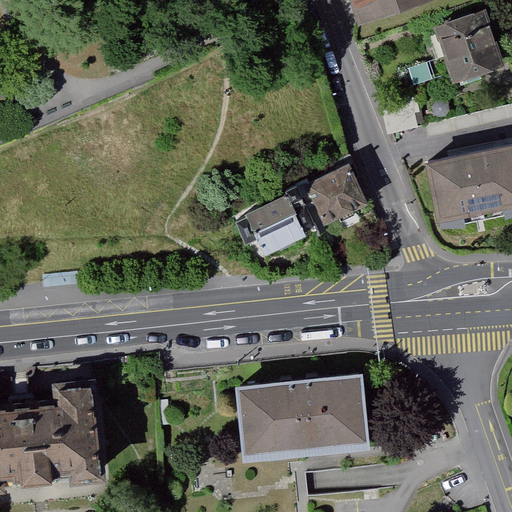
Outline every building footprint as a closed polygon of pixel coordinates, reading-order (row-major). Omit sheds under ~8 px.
[(350,0),(359,26),(436,0),(350,0)] [(485,12),(434,29),(454,84),(503,66),(485,12)] [(511,146),(427,164),(438,222),(511,207),(511,146)] [(354,167),(246,221),(269,266),(315,243),(303,220),(321,211),(335,238),(378,216),(354,167)] [(78,271),(43,274),(44,286),(79,283),(78,271)] [(237,388),(245,455),(367,442),(359,375),(237,388)] [(59,400),(0,404),(0,491),(3,491),(2,477),(12,476),(13,480),(44,478),(44,473),(66,471),(67,480),(103,477),(95,382),(57,385),(59,400)]
